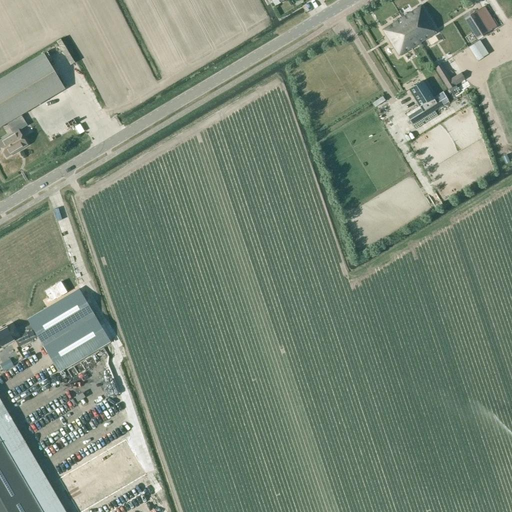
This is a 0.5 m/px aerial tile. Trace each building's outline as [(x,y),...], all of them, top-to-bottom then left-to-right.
[(399,56),(419,43),(430,36),(436,33),(431,25),(432,23),(420,5),(404,15),(400,18),(382,30),(399,56)] [(488,32),(497,26),(484,6),(475,12),(488,32)] [(475,12),(467,17),(480,38),(488,32),(475,12)] [(479,41),(469,47),(478,61),(482,58),(477,49),(482,46),(479,41)] [(0,127),(7,124),(21,115),(65,89),(44,53),(0,78),(0,127)] [(441,64),(435,68),(440,77),(446,73),(441,64)] [(408,89),(419,106),(434,98),(423,80),(408,89)] [(419,106),(406,114),(413,124),(448,103),(442,93),(434,98),(419,106)] [(12,132),(0,139),(0,145),(7,157),(27,145),(19,130),(27,125),(21,115),(7,124),(12,132)] [(52,288),(46,291),(51,301),(67,292),(60,281),(51,286),(52,288)] [(27,319),(30,324),(37,337),(58,373),(110,342),(79,288),(27,319)] [(13,323),(0,329),(0,348),(5,345),(15,340),(19,347),(37,337),(30,324),(17,332),(13,323)] [(43,511),(0,437),(0,511),(43,511)] [(125,440),(58,479),(77,511),(81,511),(146,475),(125,440)]
